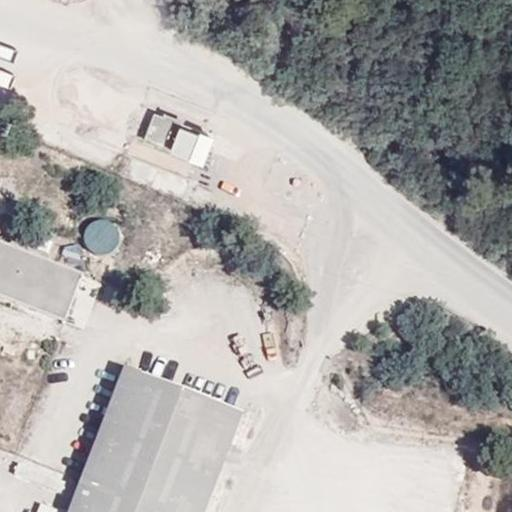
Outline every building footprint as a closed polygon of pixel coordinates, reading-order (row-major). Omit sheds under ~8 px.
[(0,49),(32,58),(36,46),(0,36),(0,49)] [(202,130),(157,113),(147,139),(157,143),(156,149),(204,168),(217,136),(202,130)] [(87,275),(0,241),(0,298),(67,324),(87,275)] [(127,372),(74,511),(210,511),(247,417),(127,372)] [(333,452),(323,462),(343,482),(353,472),(333,452)] [(442,483),(465,465),(458,457),(435,474),(442,483)]
